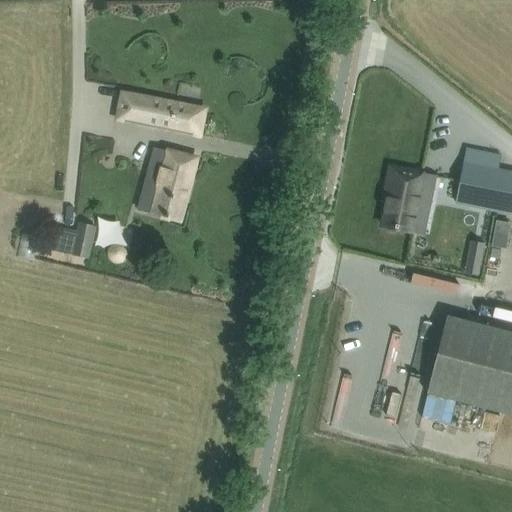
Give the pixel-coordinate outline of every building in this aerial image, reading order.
[(398,23),(448,59),(458,44),(408,8),(398,23)] [(204,110),(141,98),(136,123),(199,136),(204,110)] [(196,159),(168,151),(156,194),(145,190),(139,209),(180,221),(196,159)] [(500,157),(468,151),(457,203),(511,214),(511,173),(497,171),(500,157)] [(423,173),(391,166),(386,194),(389,195),(383,226),(424,234),(428,215),(415,213),(423,173)] [(89,260),(97,226),(79,222),(76,231),(48,225),(43,249),(89,260)] [(496,222),(491,247),(505,250),(510,225),(496,222)] [(117,248),(112,251),(110,257),(113,262),(119,264),(124,261),(126,255),(123,250),(117,248)] [(468,260),(465,274),(478,277),(481,262),(468,260)] [(510,281),(511,273),(511,262),(499,260),(495,277),(510,281)] [(427,394),(446,399),(511,415),(511,333),(467,321),(448,317),(427,394)]
